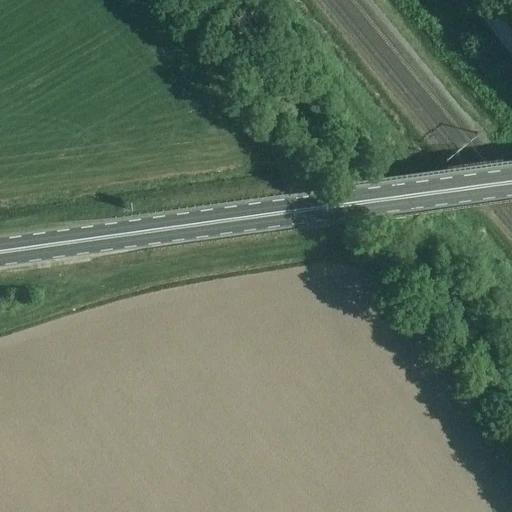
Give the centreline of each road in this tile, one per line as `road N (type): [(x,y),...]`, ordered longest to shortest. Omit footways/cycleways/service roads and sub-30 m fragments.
road 1 (primary): [(339,205),(0,253)]
road 2 (primary): [(339,205),(511,182)]
